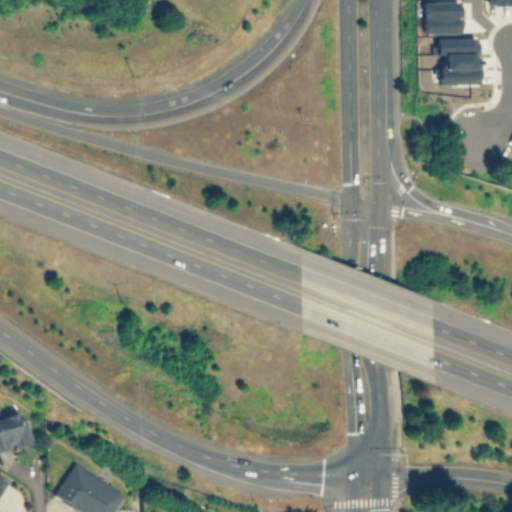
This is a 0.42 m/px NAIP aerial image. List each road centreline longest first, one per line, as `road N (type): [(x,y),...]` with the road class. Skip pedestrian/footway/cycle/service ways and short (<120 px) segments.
road 1 (motorway): [(365,209),(0,108)]
road 2 (motorway): [(306,0),(271,51),(187,103),(103,115),(0,89)]
road 3 (motorway): [(0,188),(301,305)]
road 4 (motorway): [(301,274),(0,157)]
road 5 (motorway): [(0,330),(141,425),(259,471)]
road 6 (primary): [(365,209),(366,479)]
road 7 (primary): [(345,0),(350,182),(365,209)]
road 8 (motorway): [(499,229),(409,192),(380,104)]
road 9 (motorway): [(366,479),(511,479)]
road 10 (motorway): [(301,305),(435,358)]
road 11 (motorway): [(433,326),(301,274)]
road 12 (motorway): [(499,229),(365,209)]
